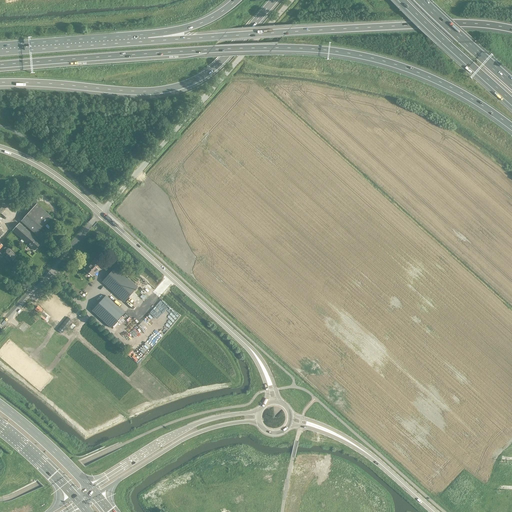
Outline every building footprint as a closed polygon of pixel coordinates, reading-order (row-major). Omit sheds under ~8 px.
[(21,221),(20,222),(26,228),(27,226),(36,235),(51,217),(36,204),(21,221)] [(25,229),(26,228),(20,222),(12,231),(34,250),(40,245),(38,243),(39,242),(25,229)] [(8,248),(2,255),(11,262),(16,256),(8,248)] [(98,267),(100,264),(95,259),(91,263),(91,264),(86,270),(92,276),(98,270),(96,268),(97,266),(98,267)] [(138,287),(116,266),(102,282),(124,302),(138,287)] [(111,327),(124,312),(106,296),(93,311),(111,327)] [(60,326),(65,330),(72,320),(68,317),(60,326)]
